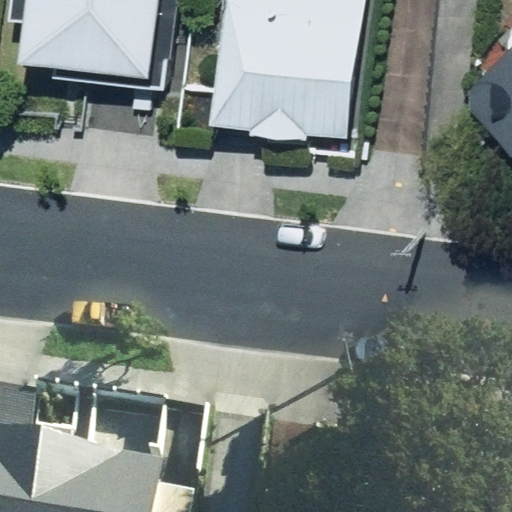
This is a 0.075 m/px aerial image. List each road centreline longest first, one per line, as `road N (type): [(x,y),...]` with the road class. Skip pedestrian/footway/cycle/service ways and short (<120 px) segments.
road 1 (residential): [(0,253),(511,318)]
road 2 (unknown): [(253,285),(232,511)]
